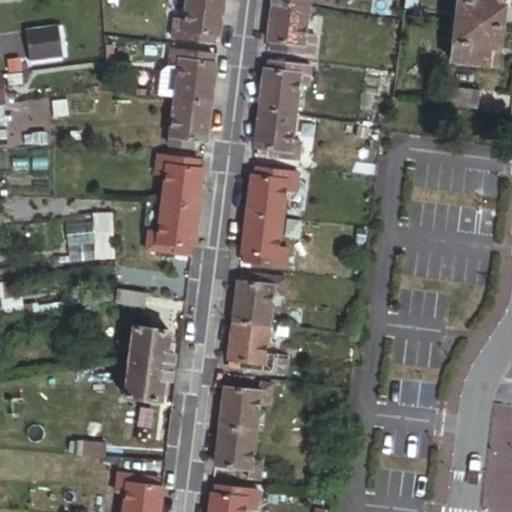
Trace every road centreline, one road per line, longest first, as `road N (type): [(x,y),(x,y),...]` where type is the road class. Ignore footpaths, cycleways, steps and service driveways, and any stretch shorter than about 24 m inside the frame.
road 1 (residential): [(252,0),(188,511)]
road 2 (tertiary): [(511,331),(479,398),(465,511)]
